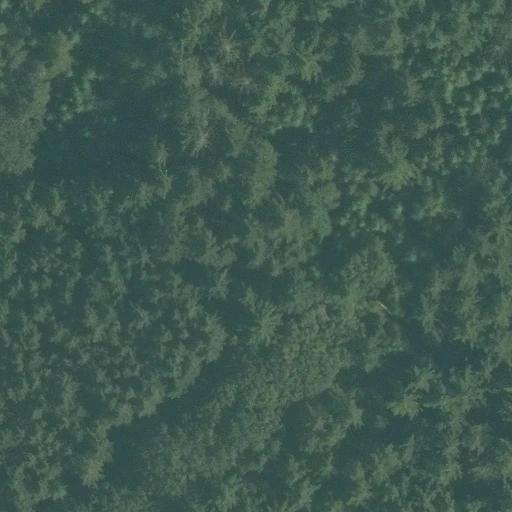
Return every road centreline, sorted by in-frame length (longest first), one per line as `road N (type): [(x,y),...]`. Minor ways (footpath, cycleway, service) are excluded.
road 1 (track): [(344,270),(296,300),(75,511)]
road 2 (track): [(344,270),(366,278),(511,449)]
